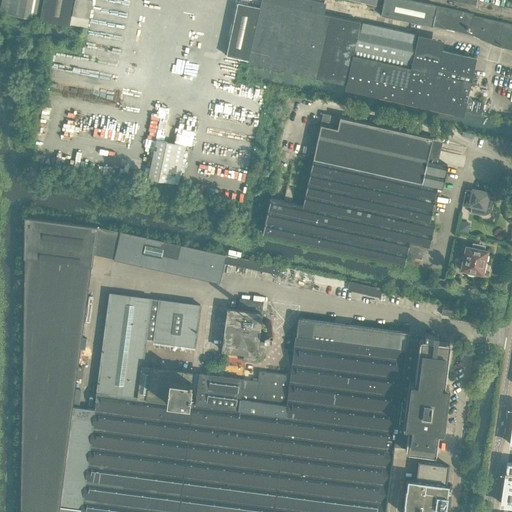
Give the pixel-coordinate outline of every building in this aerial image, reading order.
[(1,0),(0,10),(0,11),(70,25),(70,23),(80,24),(87,26),(91,0),(1,0)] [(237,2),(230,38),(226,55),(240,58),(247,60),(247,62),(249,63),(262,0),(260,0),(260,6),(259,7),(237,2)] [(313,0),(262,0),(249,63),(346,84),(346,86),(481,116),(484,102),(467,98),(471,82),(476,83),(477,76),(472,75),(476,58),(442,51),(444,40),(320,13),(323,2),(313,0)] [(432,25),(436,6),(409,0),(383,0),(381,14),(424,24),(431,26),(432,25)] [(511,23),(472,15),(473,13),(436,5),(436,6),(432,25),(469,33),(494,44),(511,48),(511,23)] [(336,127),(339,116),(322,112),(320,123),(336,127)] [(320,123),(319,128),(312,158),(442,187),(447,164),(427,160),(432,137),(396,128),(339,115),(339,116),(336,127),(320,123)] [(177,184),(186,145),(156,138),(147,178),(177,184)] [(442,188),(442,187),(312,158),(302,204),(270,197),(262,232),(404,264),(409,240),(429,245),(434,222),(429,220),(437,187),(442,188)] [(472,189),(469,205),(471,205),(470,212),(480,215),(483,215),(485,215),(487,214),(489,213),(490,211),(491,210),(492,208),(494,197),(487,195),(488,193),(472,189)] [(24,299),(20,511),(384,511),(393,446),(406,351),(295,337),(290,375),(259,371),(258,378),(253,377),(253,380),(200,373),(196,404),(187,403),(187,402),(187,403),(187,407),(166,404),(169,382),(190,384),(191,371),(159,367),(160,364),(153,363),(152,366),(142,365),(146,338),(151,298),(109,293),(94,409),(80,407),(73,406),(76,377),(80,377),(81,378),(83,367),(80,367),(78,366),(80,351),(92,253),(218,281),(223,263),(278,274),(279,266),(225,254),(96,227),(24,216),(23,257),(25,257),(24,299)] [(458,219),(456,230),(462,232),(464,221),(458,219)] [(485,262),(487,254),(486,254),(486,251),(482,250),(483,247),(474,245),(473,248),(466,246),(461,268),(467,270),(467,273),(474,274),(475,271),(481,273),(484,261),(485,262)] [(350,282),(348,290),(379,297),(381,289),(350,282)] [(151,298),(146,338),(154,339),(153,341),(195,346),(200,304),(159,299),(151,298)] [(264,355),(266,341),(267,341),(268,341),(269,341),(269,340),(270,340),(270,339),(270,338),(270,337),(270,336),(269,336),(268,335),(267,335),(266,335),(267,334),(259,332),(263,301),(239,298),(238,309),(218,307),(217,315),(226,317),(222,350),(244,353),(243,359),(255,361),(256,354),(264,355)] [(298,317),(295,337),(406,351),(408,338),(408,332),(298,317)] [(272,324),(272,323),(272,322),(272,321),(271,321),(271,320),(270,320),(269,320),(268,320),(267,320),(266,320),(265,321),(265,322),(264,322),(264,323),(264,324),(264,325),(265,326),(265,327),(266,327),(267,328),(268,328),(269,328),(270,328),(271,327),(272,326),(272,325),(272,324)] [(406,351),(393,446),(432,451),(435,431),(442,432),(448,385),(441,384),(447,343),(436,342),(437,334),(424,332),(423,340),(408,338),(406,351)] [(169,382),(166,404),(187,407),(187,403),(187,402),(190,384),(169,382)] [(445,484),(448,465),(418,461),(416,480),(407,479),(404,504),(402,511),(443,511),(448,484),(445,484)] [(511,482),(505,482),(501,504),(511,505),(511,482)]
